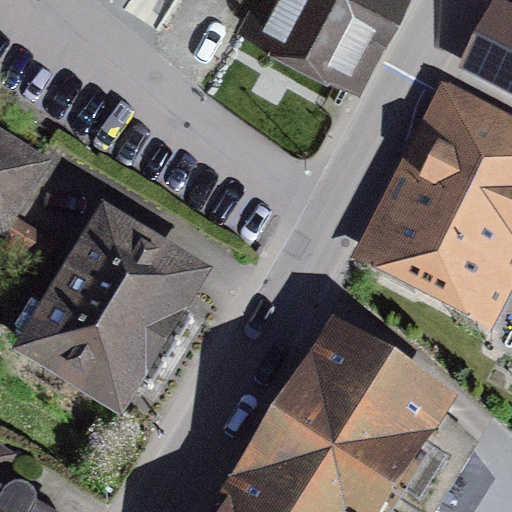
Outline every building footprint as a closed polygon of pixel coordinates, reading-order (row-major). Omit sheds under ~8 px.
[(349,61),(380,0),(274,0),(265,17),(349,61)] [(511,16),(501,11),(473,66),(511,86),(511,16)] [(495,319),(508,295),(488,284),(511,238),(511,128),(461,102),(380,258),(495,319)] [(42,167),(0,141),(0,231),(2,233),(42,167)] [(17,227),(2,251),(37,273),(51,249),(17,227)] [(108,234),(64,298),(52,291),(39,312),(32,308),(15,335),(38,349),(34,355),(40,358),(37,362),(107,405),(110,401),(116,405),(132,378),(135,381),(177,312),(174,310),(190,284),(108,234)] [(435,409),(339,348),(233,511),(431,511),(473,448),(433,413),(435,409)] [(511,393),(511,355),(503,350),(486,379),(511,393)] [(0,511),(32,511),(34,507),(26,497),(11,498),(6,503),(0,499),(0,468),(1,467),(0,467),(0,511)]
